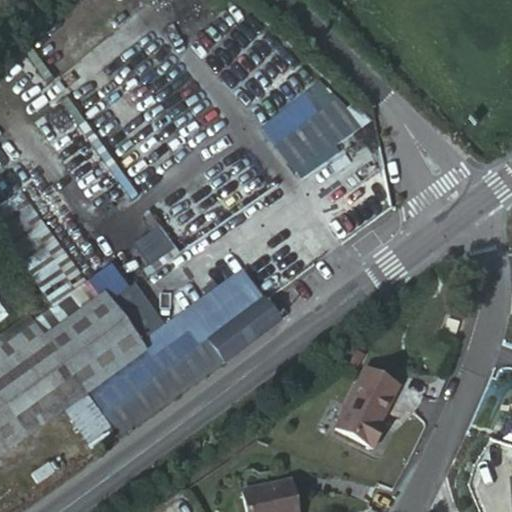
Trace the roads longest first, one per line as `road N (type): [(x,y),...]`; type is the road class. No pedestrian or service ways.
road 1 (secondary): [(486,216),(391,269),(56,511)]
road 2 (residential): [(433,511),(441,471),(490,364),(486,216)]
